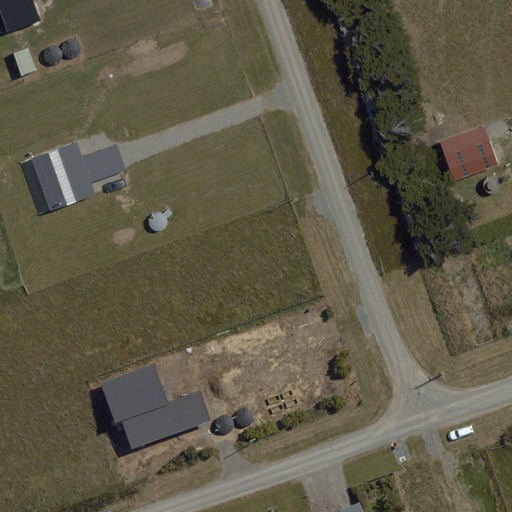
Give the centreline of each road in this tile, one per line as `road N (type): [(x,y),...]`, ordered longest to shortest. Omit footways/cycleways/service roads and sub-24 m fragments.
road 1 (residential): [(270,0),(418,421)]
road 2 (residential): [(174,511),(418,421)]
